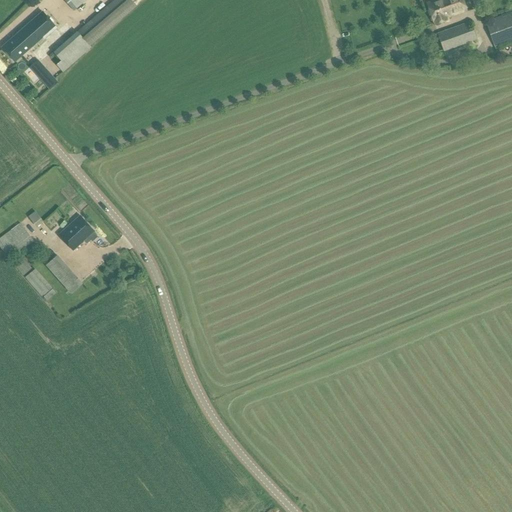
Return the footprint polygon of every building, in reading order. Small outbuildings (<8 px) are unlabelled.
[(115,0),(85,26),(54,53),(61,61),(57,65),(63,73),(92,47),(90,46),(137,6),(131,0),(115,0)] [(64,0),(74,12),(87,0),(64,0)] [(462,0),(435,0),(427,3),(434,25),(449,20),(448,18),(467,11),(462,0)] [(43,12),(3,47),(16,62),(44,37),(46,39),(58,28),(43,12)] [(511,12),(486,22),(495,46),(511,40),(511,12)] [(471,22),(437,34),(444,52),(477,40),(471,22)] [(396,42),(414,36),(412,29),(394,36),(396,42)] [(38,59),(30,67),(50,90),(59,83),(38,59)] [(47,199),(35,209),(39,214),(52,204),(47,199)] [(36,211),(29,217),(37,228),(44,222),(36,211)] [(88,238),(95,232),(81,216),(59,235),(73,251),(84,242),(86,244),(90,241),(88,238)] [(21,223),(0,238),(0,247),(9,260),(34,241),(21,223)] [(58,255),(46,266),(72,295),(84,284),(58,255)] [(25,260),(16,267),(24,276),(33,269),(25,260)] [(36,269),(25,278),(42,298),(53,288),(36,269)]
